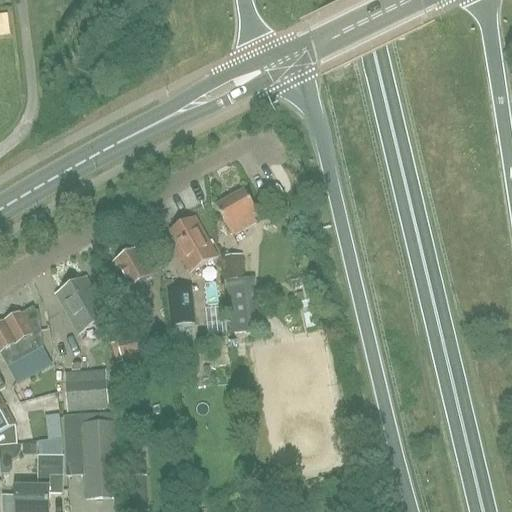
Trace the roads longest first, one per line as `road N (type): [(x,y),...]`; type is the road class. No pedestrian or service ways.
road 1 (trunk): [(484,511),(360,0)]
road 2 (trunk): [(288,58),(316,119),(412,511)]
road 3 (primary): [(0,211),(266,68)]
road 4 (trunk): [(511,179),(482,0)]
road 5 (unclassified): [(0,150),(35,116),(22,0)]
road 6 (primary): [(288,58),(407,0)]
